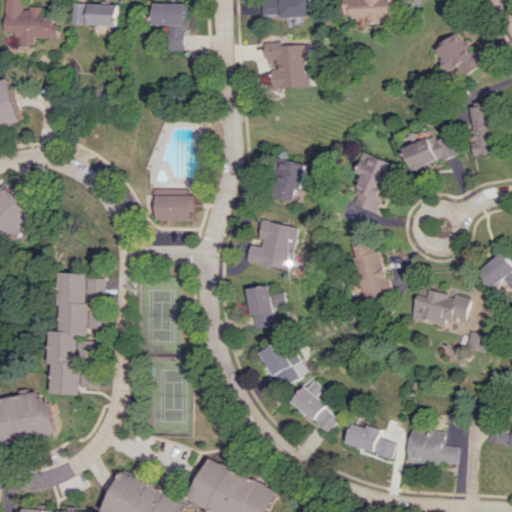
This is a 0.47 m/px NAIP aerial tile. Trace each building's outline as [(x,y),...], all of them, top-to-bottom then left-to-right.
[(58,37),(58,23),(52,23),(52,15),(46,15),(46,7),(22,7),(22,0),(3,0),(4,33),(22,33),(22,44),(35,44),(35,37),(58,37)] [(314,16),(313,0),(265,0),(266,17),(314,16)] [(346,0),(346,16),(371,16),(371,21),(394,21),(393,0),(346,0)] [(119,3),(73,2),(72,24),(119,25),(119,3)] [(187,3),(155,2),(154,24),(168,24),(168,49),(186,50),(187,3)] [(484,63),(462,30),(435,48),(453,75),(462,70),(465,75),(484,63)] [(267,43),(267,63),(273,63),(274,87),(310,86),(310,42),(267,43)] [(0,78),(5,77),(19,122),(0,128),(0,78)] [(497,153),(495,101),(471,103),(474,154),(497,153)] [(412,169),(458,154),(452,134),(436,139),(434,134),(404,144),(412,169)] [(393,163),(365,151),(354,179),(360,181),(352,202),(375,212),(382,196),(380,196),(393,163)] [(272,196),(292,200),(294,188),(301,189),(305,163),(279,159),(272,196)] [(0,187),(2,185),(36,218),(0,254),(0,187)] [(190,219),(190,210),(196,210),(196,194),(187,194),(187,189),(176,189),(157,189),(157,220),(190,219)] [(298,226),(265,219),(260,245),(252,244),(248,261),(289,269),(298,226)] [(387,294),(379,238),(354,242),(362,298),(387,294)] [(493,289),(498,285),(505,293),(510,288),(511,290),(511,262),(504,251),(479,271),(493,289)] [(81,394),(83,358),(96,359),(97,338),(90,338),(91,302),(105,303),(107,278),(91,277),(91,273),(64,272),(61,331),(55,331),(52,392),(81,394)] [(249,287),(253,328),(274,325),(272,306),(284,305),(283,291),(271,293),(270,285),(249,287)] [(471,298),(431,288),(429,296),(418,293),(412,317),(442,324),(444,317),(465,322),(471,298)] [(466,347),(482,351),(487,335),(470,330),(466,347)] [(264,348),(278,386),(297,380),(283,341),(264,348)] [(293,400),(328,432),(340,418),(317,397),(325,388),(313,378),(293,400)] [(0,397),(48,389),(56,435),(0,445),(0,397)] [(397,442),(380,437),(383,429),(368,424),(367,427),(353,422),(346,443),(392,458),(397,442)] [(445,431),(411,428),(408,459),(456,464),(458,446),(444,444),(445,431)] [(211,457),(275,490),(263,511),(216,511),(190,499),(211,457)] [(125,470),(189,503),(184,511),(105,511),(104,511),(125,470)]
